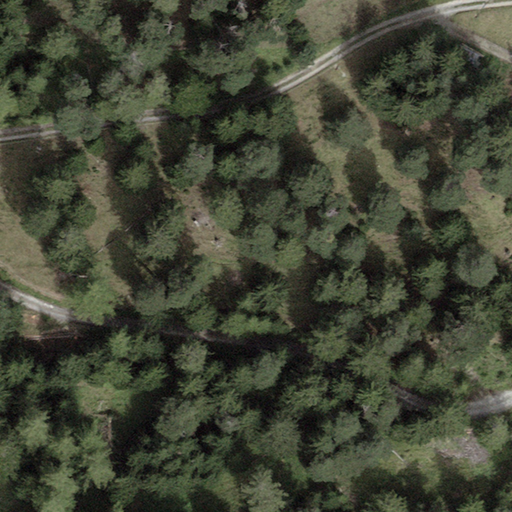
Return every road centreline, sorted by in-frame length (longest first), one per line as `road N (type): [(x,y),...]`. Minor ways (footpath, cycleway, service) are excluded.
road 1 (track): [(0,137),(228,106),(404,19),(509,0)]
road 2 (track): [(511,394),(465,409),(413,401),(219,339),(43,307),(0,285)]
